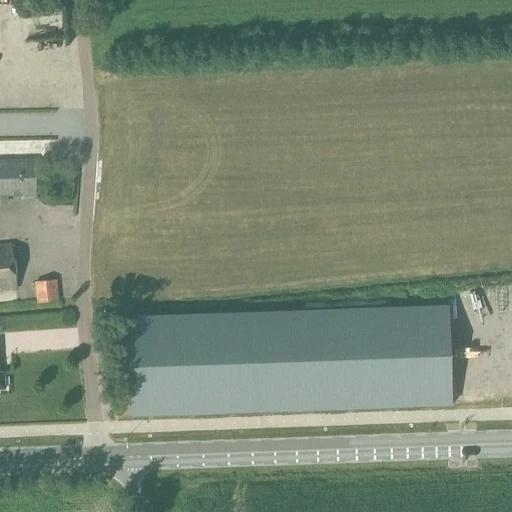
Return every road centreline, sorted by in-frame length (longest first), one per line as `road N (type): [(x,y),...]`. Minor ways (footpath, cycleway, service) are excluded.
road 1 (secondary): [(123,458),(511,444)]
road 2 (secondary): [(0,462),(123,458)]
